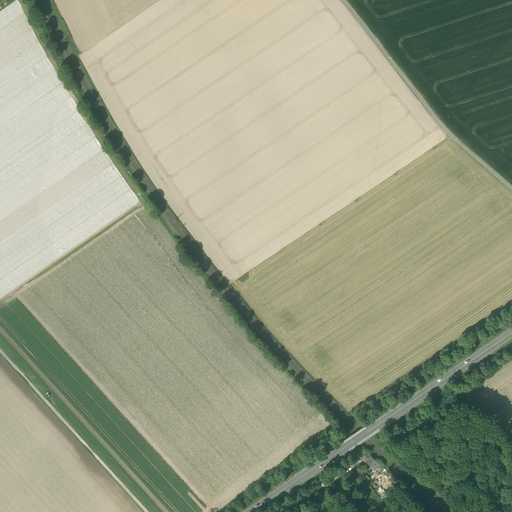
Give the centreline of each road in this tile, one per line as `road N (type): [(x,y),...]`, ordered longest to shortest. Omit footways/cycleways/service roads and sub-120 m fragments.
road 1 (track): [(343,0),(448,133),(511,188)]
road 2 (track): [(0,351),(144,511)]
road 3 (motorway): [(347,444),(511,331)]
road 4 (motorway): [(347,444),(248,511)]
